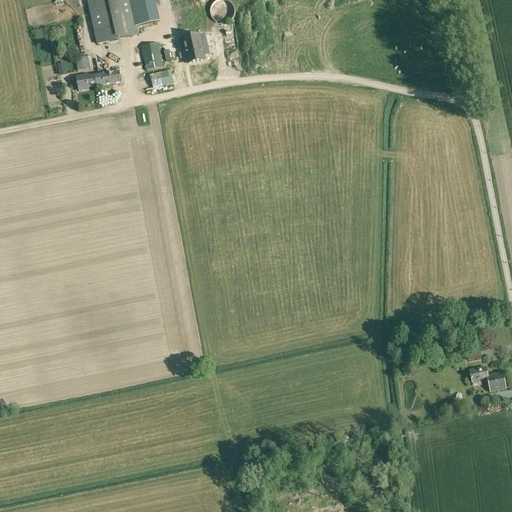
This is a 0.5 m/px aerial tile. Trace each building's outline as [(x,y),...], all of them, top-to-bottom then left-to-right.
[(87,0),(97,45),(139,35),(137,27),(130,0),(87,0)] [(154,0),(130,0),(137,27),(160,22),(154,0)] [(210,10),(210,12),(210,14),(211,17),(212,19),(214,21),(217,23),(219,24),(222,24),(225,24),(227,23),(229,22),(231,21),(232,19),(234,16),(234,14),(234,11),(234,8),(232,5),(231,3),(229,2),(227,1),(225,0),(222,0),(219,0),(217,1),(214,3),(212,5),(211,8),(210,10)] [(194,13),(201,11),(198,2),(192,4),(194,13)] [(251,43),(263,44),(263,26),(264,26),(264,19),(246,19),(246,29),(251,29),(251,43)] [(182,40),(179,41),(181,51),(184,51),(187,64),(205,61),(204,56),(202,46),(207,45),(205,36),(200,37),(199,35),(182,39),(182,40)] [(142,47),(146,72),(163,68),(158,44),(142,47)] [(242,48),(228,49),(229,69),(243,68),(242,48)] [(117,56),(97,59),(99,75),(103,75),(105,85),(121,83),(119,73),(120,72),(117,56)] [(76,59),(77,67),(89,65),(87,57),(82,58),(76,59)] [(180,85),(205,79),(201,63),(139,77),(141,92),(180,83),(180,85)] [(103,75),(99,75),(89,77),(89,75),(86,75),(86,76),(76,77),(79,91),(89,90),(88,88),(105,85),(103,75)] [(467,352),(469,361),(478,359),(476,350),(467,352)] [(490,392),(506,389),(503,373),(488,376),(486,368),(470,371),(472,383),(488,380),(490,392)]
